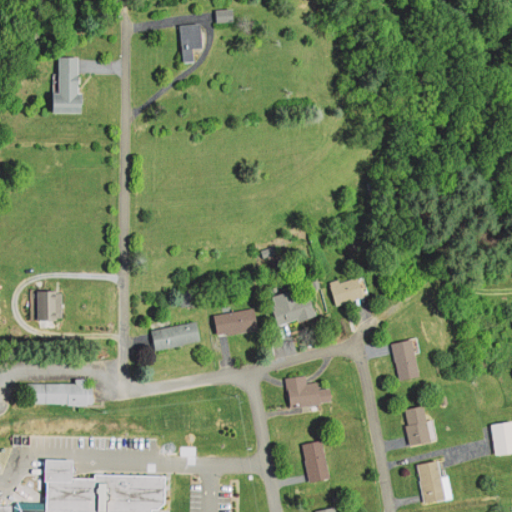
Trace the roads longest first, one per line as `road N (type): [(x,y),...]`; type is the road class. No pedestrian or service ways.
road 1 (residential): [(124,386),(127,12)]
road 2 (residential): [(124,386),(293,358),(352,337),(418,294)]
road 3 (residential): [(386,511),(352,337)]
road 4 (residential): [(275,511),(251,366)]
